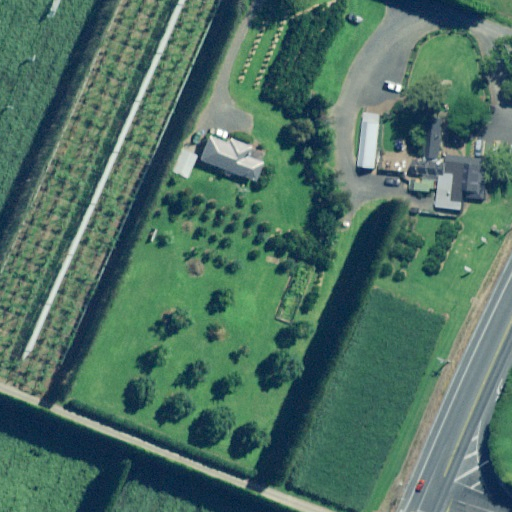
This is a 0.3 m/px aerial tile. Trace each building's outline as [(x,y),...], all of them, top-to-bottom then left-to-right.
[(382,115),(366,113),(361,166),(377,168),(382,115)] [(192,149),(202,153),(199,160),(255,181),(262,163),(246,157),(250,147),(229,139),(227,144),(211,137),(198,132),(192,149)] [(195,155),(180,149),(170,171),(186,178),(195,155)] [(440,169),(436,216),(459,219),(464,171),(440,169)] [(184,234),(175,234),(176,275),(185,275),(184,234)] [(328,274),(319,271),(312,290),(321,293),(328,274)]
